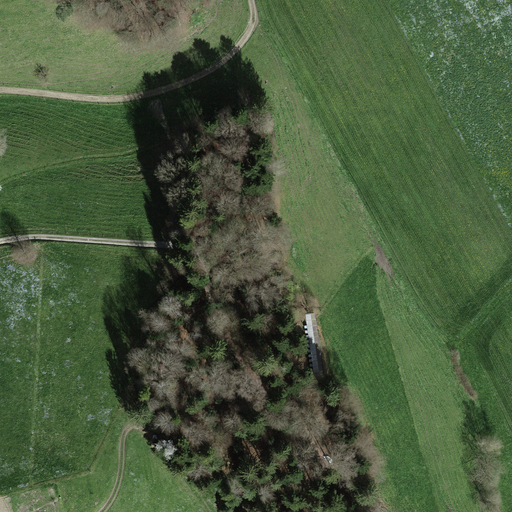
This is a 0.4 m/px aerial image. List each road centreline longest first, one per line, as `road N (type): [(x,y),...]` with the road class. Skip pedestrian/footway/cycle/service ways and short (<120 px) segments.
road 1 (track): [(0,90),(114,99),(180,84),(236,48),(251,27),(250,0)]
road 2 (track): [(207,511),(138,423),(125,430),(120,480),(102,511)]
